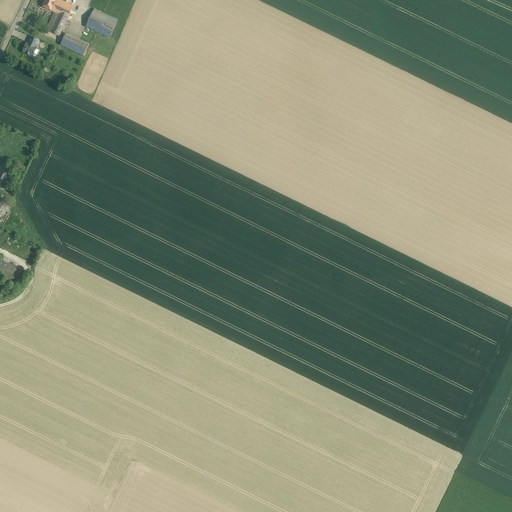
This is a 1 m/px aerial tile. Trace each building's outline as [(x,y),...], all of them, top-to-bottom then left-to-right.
[(60,0),(46,0),(43,7),(54,12),(68,18),(73,6),(60,0)] [(118,20),(94,9),(86,27),(110,38),(118,20)] [(68,18),(54,12),(46,30),(59,36),(68,18)] [(89,44),(66,34),(61,45),(84,56),(89,44)] [(39,40),(31,37),(28,44),(36,47),(39,40)] [(28,44),(26,43),(22,52),(33,57),(36,50),(37,48),(36,47),(28,44)] [(12,170),(4,166),(0,175),(0,179),(7,182),(12,170)] [(27,273),(0,260),(0,276),(20,286),(27,273)]
